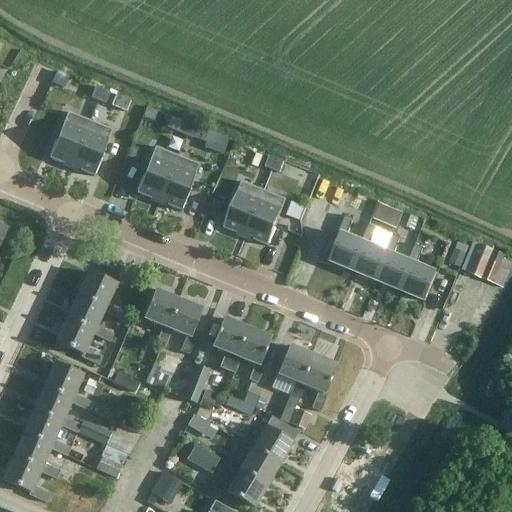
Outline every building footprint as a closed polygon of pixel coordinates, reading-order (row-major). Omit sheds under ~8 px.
[(56,71),(51,84),(63,89),(68,77),(56,71)] [(98,102),(103,91),(95,88),(91,99),(98,102)] [(103,91),(98,102),(106,105),(110,94),(103,91)] [(130,101),(115,95),(111,106),(126,112),(130,101)] [(71,168),(90,122),(68,113),(49,159),(67,167),(71,168)] [(93,177),(112,131),(90,122),(71,168),(75,170),(93,177)] [(185,136),(190,125),(182,122),(178,133),(185,136)] [(190,125),(185,136),(193,139),(197,128),(190,125)] [(223,155),(228,140),(207,132),(203,142),(205,143),(204,148),(223,155)] [(158,203),(177,157),(155,148),(136,194),(154,201),(158,203)] [(271,169),(276,158),(268,155),(264,166),(271,169)] [(180,212),(199,165),(177,157),(158,203),(162,205),(180,212)] [(279,172),(283,161),(276,158),(271,169),(279,172)] [(245,238),(264,191),(242,182),(223,229),(240,236),(245,238)] [(267,247),(286,200),(264,191),(245,238),(249,239),(267,247)] [(300,221),(304,208),(291,203),(286,216),(300,221)] [(402,212),(380,203),(375,216),(397,225),(402,212)] [(418,220),(404,215),(400,226),(413,232),(418,220)] [(365,243),(361,242),(346,236),(353,219),(345,216),(337,233),(341,235),(330,263),(337,266),(354,272),(365,243)] [(389,253),(384,251),(370,245),(377,229),(368,225),(361,242),(365,243),(354,272),(361,275),(377,282),(389,253)] [(413,263),(408,261),(393,255),(400,238),(391,235),(384,251),(389,253),(377,282),(384,285),(401,292),(413,263)] [(461,270),(495,284),(505,288),(511,272),(511,263),(504,260),(506,255),(473,242),(461,270)] [(413,263),(401,292),(411,296),(424,302),(436,273),(416,265),(423,248),(415,244),(408,261),(413,263)] [(455,248),(450,260),(460,265),(465,252),(455,248)] [(105,309),(104,312),(120,320),(124,312),(107,304),(116,286),(88,272),(80,290),(77,296),(105,309)] [(166,329),(178,301),(170,298),(154,291),(142,319),(162,328),(156,342),(165,346),(171,331),(166,329)] [(97,327),(104,312),(105,309),(77,296),(69,313),(66,319),(94,332),(93,335),(109,343),(113,335),(97,327)] [(166,329),(171,331),(186,337),(180,352),(188,356),(195,339),(191,338),(202,310),(196,308),(178,301),(166,329)] [(86,350),(93,335),(94,332),(66,319),(59,335),(55,343),(82,355),(81,358),(98,366),(102,358),(86,350)] [(223,319),(211,347),(225,353),(219,368),(233,374),(240,359),(235,357),(247,329),(240,326),(223,319)] [(235,357),(240,359),(254,365),(248,380),(257,384),(263,368),(259,366),(271,339),(264,336),(247,329),(235,357)] [(288,424),(297,403),(304,387),(304,386),(300,385),(312,356),(305,353),(289,346),(277,375),(295,383),(280,421),(288,424)] [(304,386),(304,387),(318,393),(311,409),(320,412),(327,395),(324,394),(336,366),(328,363),(312,356),(300,385),(304,386)] [(72,400),(70,404),(87,411),(91,403),(74,395),(82,377),(54,364),(47,381),(44,387),(72,400)] [(162,391),(168,378),(158,373),(160,368),(152,365),(145,383),(162,391)] [(195,405),(199,394),(208,371),(196,365),(186,389),(187,389),(182,399),(195,405)] [(139,381),(117,371),(113,381),(134,391),(139,381)] [(64,418),(70,404),(72,400),(44,387),(36,404),(34,411),(62,423),(60,427),(77,434),(80,426),(64,418)] [(211,392),(208,405),(220,408),(223,394),(211,392)] [(224,406),(251,416),(258,398),(246,393),(243,402),(228,396),(224,406)] [(289,425),(304,431),(310,416),(295,410),(289,425)] [(54,441),(60,427),(62,423),(34,411),(26,428),(23,434),(51,447),(50,450),(67,457),(70,449),(54,441)] [(197,432),(203,421),(202,421),(193,415),(187,426),(188,427),(197,432)] [(272,417),(265,428),(292,443),(296,436),(298,433),(272,417)] [(83,422),(77,434),(105,447),(111,435),(83,422)] [(252,449),(279,466),(283,459),(292,444),(292,443),(265,428),(264,427),(254,444),(239,435),(234,444),(250,452),(250,453),(252,449)] [(44,465),(50,450),(51,447),(23,434),(16,451),(13,458),(41,470),(40,473),(56,480),(60,472),(44,465)] [(196,466),(205,451),(195,446),(187,460),(196,466)] [(270,481),(279,466),(252,449),(250,453),(250,452),(242,466),(226,457),(222,465),(237,474),(238,474),(239,471),(267,487),(270,481)] [(116,478),(121,466),(101,457),(96,471),(116,479),(116,478)] [(33,488),(40,473),(41,470),(13,458),(6,474),(2,481),(30,493),(29,496),(46,504),(50,495),(33,488)] [(257,503),(267,487),(239,471),(238,474),(237,474),(229,488),(214,479),(209,487),(226,496),(227,494),(254,509),(257,503)] [(162,474),(150,494),(168,505),(180,484),(162,474)] [(232,511),(215,502),(209,511),(232,511)]
